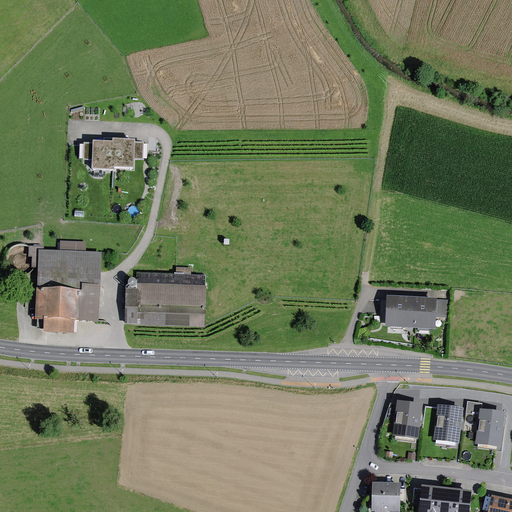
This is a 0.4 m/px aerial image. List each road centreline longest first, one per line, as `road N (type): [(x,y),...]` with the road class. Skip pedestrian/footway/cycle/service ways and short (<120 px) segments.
road 1 (secondary): [(0,347),(388,364)]
road 2 (residential): [(511,481),(361,467)]
road 3 (unknown): [(333,362),(362,298),(440,296)]
road 4 (secondary): [(388,364),(511,376)]
